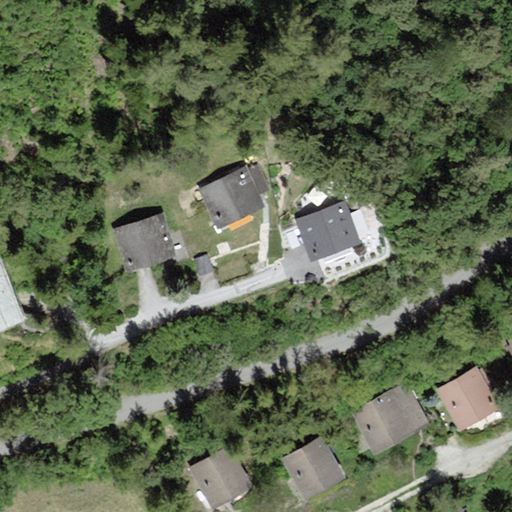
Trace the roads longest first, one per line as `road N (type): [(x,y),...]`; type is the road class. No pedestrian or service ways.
road 1 (unclassified): [(511,248),(343,341),(0,450)]
road 2 (unclassified): [(0,386),(140,319),(286,267)]
road 3 (residential): [(370,511),(511,439)]
